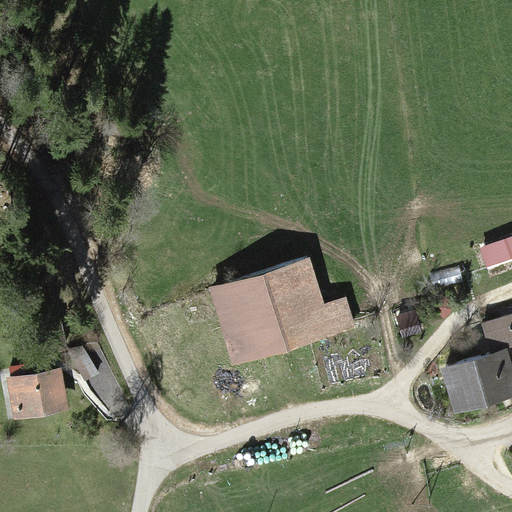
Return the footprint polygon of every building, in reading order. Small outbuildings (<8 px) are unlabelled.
[(210,291),(233,363),(353,325),(345,301),(326,307),(310,259),(210,291)] [(511,319),(485,327),(492,350),(511,344),(511,319)] [(73,337),(48,338),(48,352),(74,351),(73,337)] [(89,354),(79,356),(84,378),(94,376),(89,354)] [(444,370),(453,409),(511,394),(511,364),(510,355),(444,370)] [(59,376),(8,378),(9,416),(61,413),(59,376)]
